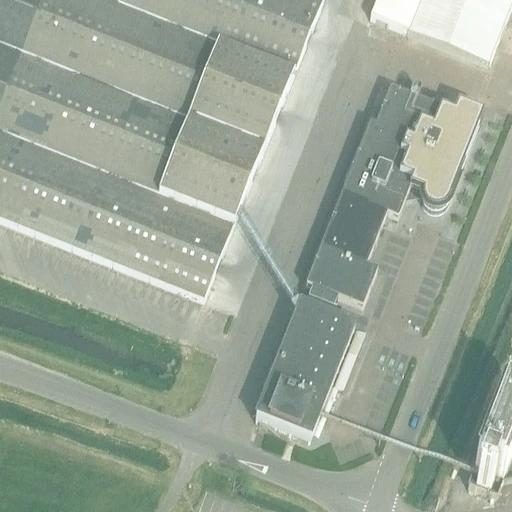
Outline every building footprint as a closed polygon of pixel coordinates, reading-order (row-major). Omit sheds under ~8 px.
[(309,0),(0,0),(0,225),(204,306),(323,5),(309,0)] [(511,0),(378,0),(369,23),(406,38),(488,70),(511,7),(511,0)] [(311,296),(307,305),(332,315),(336,306),(361,315),(376,277),(365,273),(385,221),(396,226),(404,206),(405,207),(409,196),(421,201),(421,204),(421,208),(423,212),(426,215),(429,218),(433,219),(438,218),(442,216),(445,213),(447,210),(482,122),(457,112),(453,121),(390,96),(369,148),(363,146),(320,256),(305,292),(311,296)] [(309,446),(354,333),(300,312),(255,425),(309,446)] [(511,458),(511,413),(499,409),(467,493),(495,503),(511,458)]
